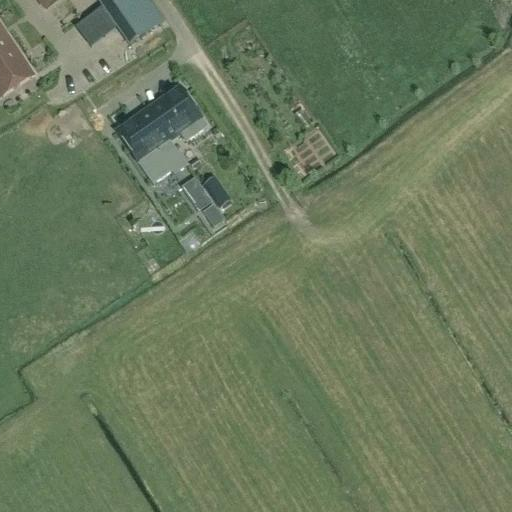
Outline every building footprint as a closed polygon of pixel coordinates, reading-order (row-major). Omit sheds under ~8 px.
[(33,0),(43,12),(58,0),(33,0)] [(162,24),(145,0),(96,0),(129,47),(162,24)] [(0,99),(32,78),(0,29),(0,99)] [(161,109),(150,117),(168,143),(179,136),(185,144),(205,129),(178,90),(158,104),(161,109)] [(158,151),(168,143),(150,117),(138,125),(135,120),(115,134),(143,173),(164,159),(158,151)] [(195,182),(181,191),(198,215),(211,205),(195,182)] [(224,194),(213,203),(219,211),(231,203),(224,194)] [(203,216),(212,230),(223,223),(214,209),(203,216)]
